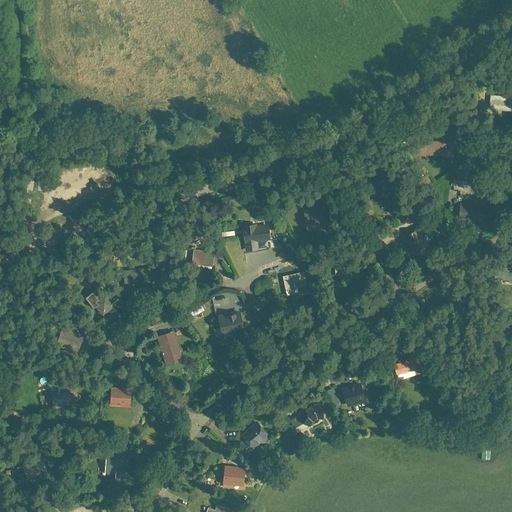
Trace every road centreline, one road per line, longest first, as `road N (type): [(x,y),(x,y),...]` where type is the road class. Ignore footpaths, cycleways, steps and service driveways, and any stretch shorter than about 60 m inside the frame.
road 1 (residential): [(24,253),(314,145),(511,24)]
road 2 (residential): [(0,117),(29,158),(24,253)]
